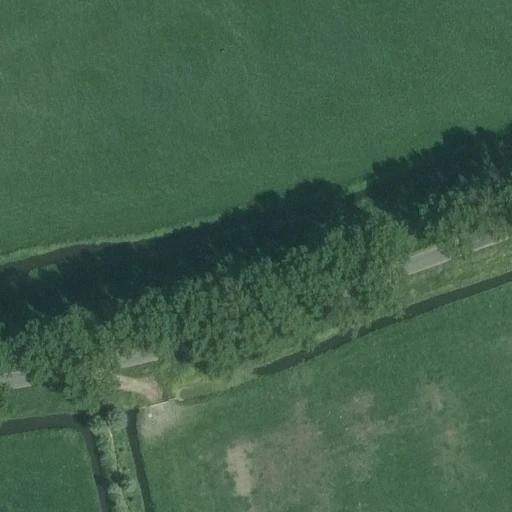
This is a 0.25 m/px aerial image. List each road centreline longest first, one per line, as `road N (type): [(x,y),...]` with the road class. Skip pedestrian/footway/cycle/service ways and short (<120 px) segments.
road 1 (unclassified): [(0,383),(85,370),(227,330),(511,228)]
road 2 (track): [(127,511),(85,370)]
